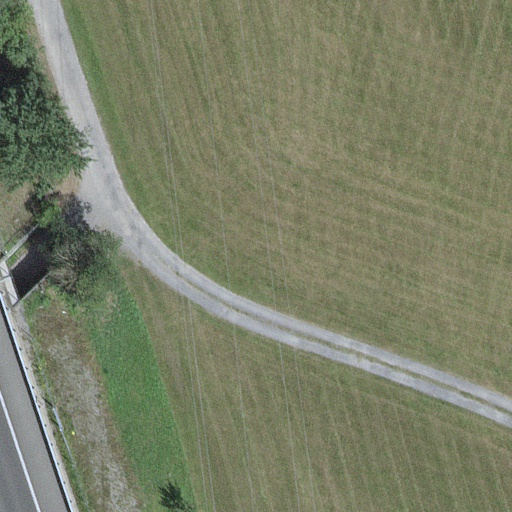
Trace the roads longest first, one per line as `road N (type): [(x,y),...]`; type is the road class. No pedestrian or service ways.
road 1 (unclassified): [(43,0),(108,193),(142,258),(223,311),(511,427)]
road 2 (track): [(108,193),(0,290)]
